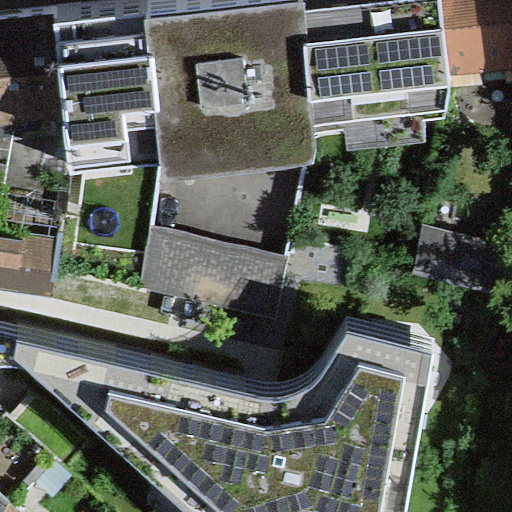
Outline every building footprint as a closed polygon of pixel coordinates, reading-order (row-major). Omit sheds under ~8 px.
[(145,106),(147,127),(162,126),(147,0),(86,0),(57,3),(67,99),(65,99),(70,147),(52,266),(143,287),(143,284),(149,242),(94,229),(106,143),(113,142),(108,94),(132,91),(134,107),(145,106)] [(311,112),(302,0),(147,0),(162,126),(164,137),(161,153),(309,136),(312,119),(311,112)] [(302,0),(311,112),(441,97),(444,97),(449,71),(451,55),(449,55),(442,0),(302,0)] [(511,48),(511,0),(442,0),(449,55),(451,55),(449,71),(482,67),(482,63),(505,61),(503,49),(511,48)] [(11,8),(0,9),(0,276),(49,284),(52,266),(70,147),(65,99),(67,99),(57,3),(11,8)] [(509,245),(422,224),(415,265),(424,267),(502,287),(509,245)] [(285,256),(151,225),(149,242),(143,284),(243,307),(273,314),(285,256)] [(13,336),(209,511),(297,511),(306,509),(316,511),(400,511),(427,361),(347,312),(296,393),(268,387),(243,381),(245,373),(17,321),(13,336)] [(0,511),(2,511),(14,500),(0,486),(0,511)] [(28,511),(14,500),(2,511),(28,511)]
